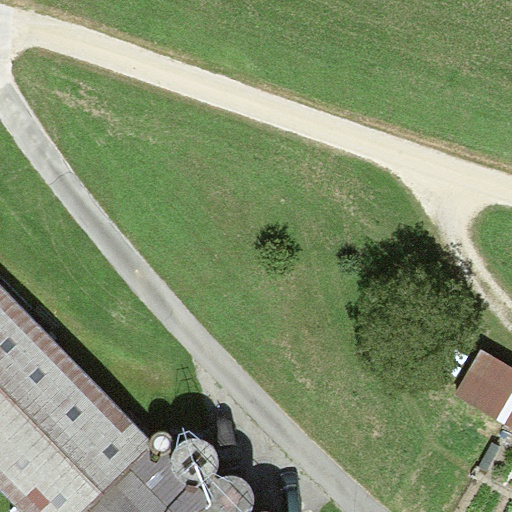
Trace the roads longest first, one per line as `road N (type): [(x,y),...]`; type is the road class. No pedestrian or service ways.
road 1 (unclassified): [(355,511),(22,133),(0,59)]
road 2 (track): [(511,198),(0,24)]
